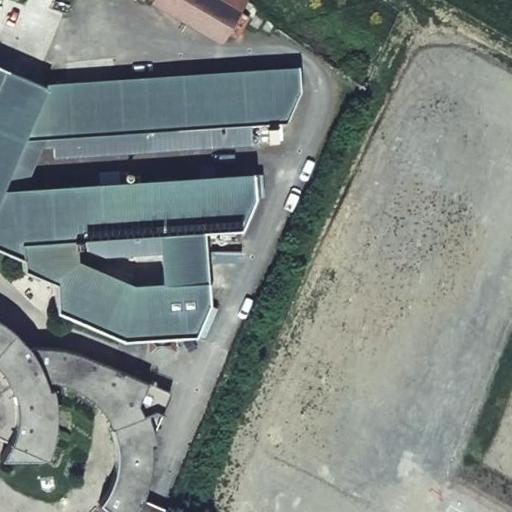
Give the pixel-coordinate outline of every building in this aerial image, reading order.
[(0,44),(12,16),(0,10),(0,44)] [(120,341),(192,336),(205,302),(204,281),(159,282),(130,284),(75,260),(74,247),(77,247),(77,243),(80,242),(79,239),(155,234),(201,231),(237,228),(250,196),(248,173),(1,189),(22,139),(49,137),(99,134),(103,134),(119,133),(207,127),(283,121),(297,90),(296,68),(47,84),(46,87),(0,68),(0,249),(21,258),(21,270),(51,283),(54,312),(120,341)] [(207,137),(207,127),(119,133),(103,134),(104,143),(207,137)] [(100,144),(99,134),(49,137),(51,147),(100,144)] [(204,281),(201,231),(155,234),(159,282),(204,281)] [(0,433),(9,438),(8,446),(0,456),(0,457),(45,457),(50,433),(52,421),(52,411),(50,390),(46,389),(44,382),(52,382),(61,384),(69,387),(76,391),(84,396),(92,402),(99,410),(105,418),(110,429),(113,441),(114,453),(114,465),(109,485),(106,492),(103,498),(98,503),(108,511),(132,511),(141,498),(147,480),(149,470),(150,458),(149,446),(148,434),(168,393),(72,352),(62,350),(51,349),(27,348),(18,339),(0,324),(0,433)] [(141,498),(132,511),(169,511),(170,511),(141,498)]
